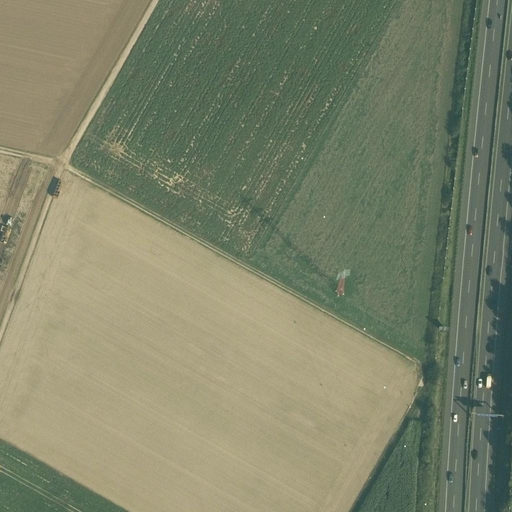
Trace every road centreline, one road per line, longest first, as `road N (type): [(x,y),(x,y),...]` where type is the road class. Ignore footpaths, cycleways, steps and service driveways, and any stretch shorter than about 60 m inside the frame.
road 1 (motorway): [(497,0),(454,511)]
road 2 (track): [(61,164),(420,365),(418,394)]
road 3 (motorway): [(477,511),(511,78)]
road 4 (track): [(61,164),(155,0)]
road 5 (track): [(0,339),(61,164)]
road 6 (track): [(352,511),(418,394)]
